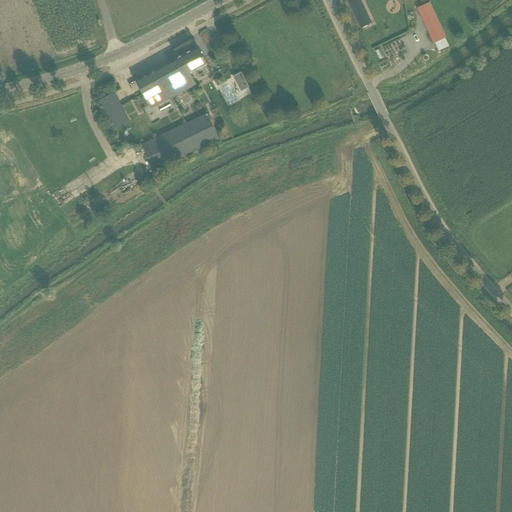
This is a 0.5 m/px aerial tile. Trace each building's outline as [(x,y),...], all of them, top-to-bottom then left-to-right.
[(359,0),(348,0),(357,17),(366,13),(359,0)] [(446,38),(429,3),(417,8),(433,44),(446,38)] [(195,71),(200,68),(207,64),(197,47),(160,68),(175,95),(195,85),(189,74),(195,71)] [(150,109),(175,95),(160,68),(135,81),(150,109)] [(233,77),(241,92),(249,87),(241,72),(233,77)] [(100,100),(115,128),(129,121),(114,93),(100,100)] [(207,113),(142,144),(154,169),(219,138),(207,113)]
